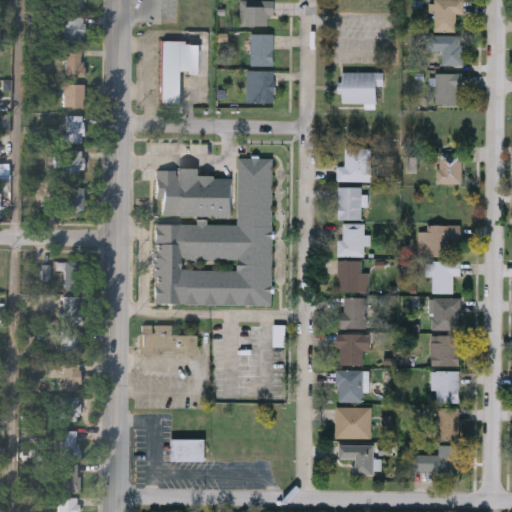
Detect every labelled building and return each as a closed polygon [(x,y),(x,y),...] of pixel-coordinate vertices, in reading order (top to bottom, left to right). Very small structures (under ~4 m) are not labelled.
[(68,0),(69,10),(85,10),(84,0),(68,0)] [(240,25),(240,0),(274,0),(274,25),(240,25)] [(465,0),(465,12),(457,12),(457,30),(434,30),(434,0),(465,0)] [(55,28),(55,15),(82,15),(82,39),(63,39),(63,28),(55,28)] [(251,65),(251,33),(275,33),(275,65),(251,65)] [(443,64),(443,49),(427,49),(427,35),(464,35),(464,64),(443,64)] [(161,42),(159,109),(179,110),(180,73),(201,73),(202,43),(161,42)] [(65,75),(65,46),(84,46),(84,75),(65,75)] [(248,102),(248,70),(275,70),(275,102),(248,102)] [(385,71),(385,84),(378,84),(378,103),(343,103),(343,91),(338,91),(338,81),(343,81),(343,71),(385,71)] [(463,72),(463,86),(459,86),(459,104),(437,104),(437,72),(463,72)] [(84,106),(63,106),(63,83),(84,83),(84,106)] [(83,114),(83,142),(65,142),(65,114),(83,114)] [(337,166),(345,166),(345,148),(373,148),(373,180),(337,180),(337,166)] [(82,173),(63,173),(63,149),(82,149),(82,173)] [(438,182),(438,152),(462,152),(462,182),(438,182)] [(152,302),(153,226),(162,226),(163,176),(240,177),(240,159),(273,159),(271,304),(152,302)] [(83,212),(56,212),(56,186),(83,186),(83,212)] [(338,186),(362,186),(362,219),(338,219),(338,186)] [(365,256),(337,256),(337,240),(343,240),(343,223),(365,223),(365,235),(365,256)] [(428,232),(428,225),(461,225),(461,242),(452,242),(452,256),(419,256),(419,232),(428,232)] [(368,291),(337,291),(337,260),(362,260),(362,272),(368,272),(368,291)] [(63,290),(63,261),(82,261),(82,290),(63,290)] [(461,261),(462,275),(454,275),(454,292),(433,293),(432,261),(461,261)] [(80,323),(62,323),(62,295),(80,295),(80,323)] [(366,328),(341,328),(341,297),(366,297),(366,328)] [(461,328),(430,328),(430,297),(461,297),(461,328)] [(136,337),(136,358),(200,358),(200,335),(171,335),(171,327),(141,327),(141,336),(136,337)] [(81,331),(81,355),(60,355),(60,331),(81,331)] [(338,363),(338,333),(363,333),(363,363),(338,363)] [(460,334),(460,365),(430,365),(430,340),(436,340),(436,334),(460,334)] [(60,389),(60,362),(79,362),(79,389),(60,389)] [(337,400),(337,369),(365,369),(365,400),(337,400)] [(459,369),(459,402),(435,402),(435,369),(459,369)] [(79,420),(58,420),(58,396),(79,396),(79,420)] [(371,406),(371,437),(335,437),(335,406),(371,406)] [(435,439),(436,407),(459,407),(458,439),(435,439)] [(60,430),(78,430),(78,458),(60,458),(60,430)] [(172,441),(172,462),(206,462),(206,441),(172,441)] [(374,444),(374,475),(356,474),(356,458),(339,458),(339,444),(374,444)] [(439,454),(439,445),(459,445),(458,471),(414,471),(414,454),(439,454)] [(60,491),(60,463),(79,463),(79,491),(60,491)]
